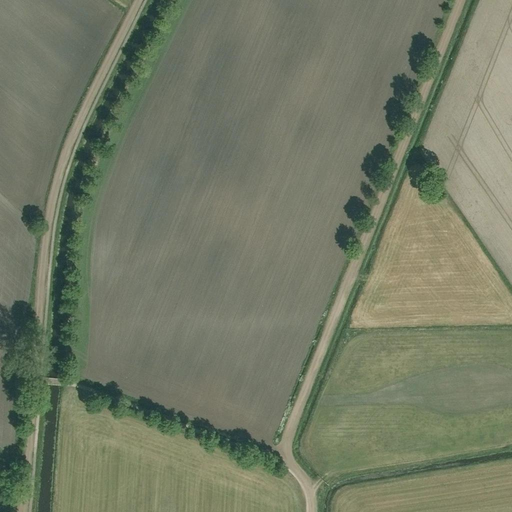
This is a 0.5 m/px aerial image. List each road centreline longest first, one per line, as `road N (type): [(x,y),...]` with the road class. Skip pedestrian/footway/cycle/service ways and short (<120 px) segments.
road 1 (track): [(278,456),(458,0)]
road 2 (track): [(138,0),(59,177),(36,380)]
road 3 (track): [(36,380),(23,511)]
